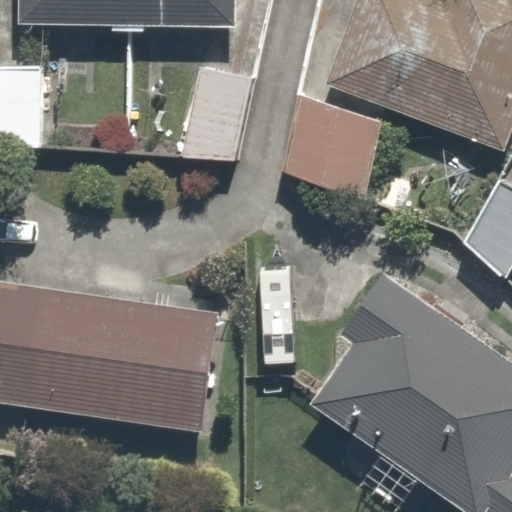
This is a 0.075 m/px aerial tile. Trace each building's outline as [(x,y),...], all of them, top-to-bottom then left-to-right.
[(114,12),(114,21),(145,22),(146,13),(237,16),(237,0),(17,0),(18,9),(114,12)] [(511,0),(356,0),(330,65),(511,140),(511,0)] [(265,63),(204,47),(179,142),(240,159),(265,63)] [(35,52),(0,52),(0,151),(36,151),(35,52)] [(301,86),(280,163),(363,186),(361,193),(407,205),(417,167),(373,155),(385,108),(301,86)] [(511,176),(501,169),(463,231),(511,260),(511,176)] [(511,511),(511,354),(385,260),(342,318),(365,335),(320,395),(478,511),(511,511)] [(215,305),(0,268),(0,392),(195,425),(215,305)]
